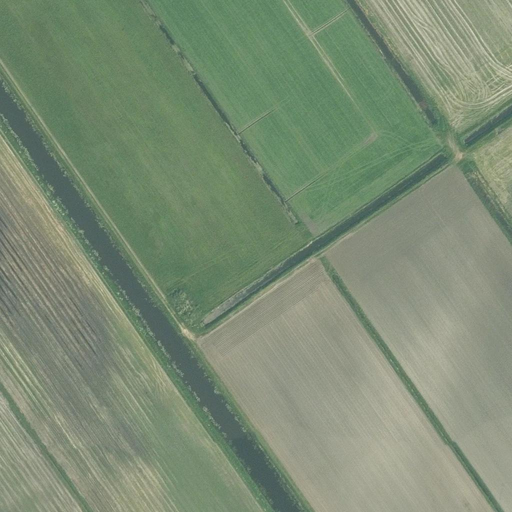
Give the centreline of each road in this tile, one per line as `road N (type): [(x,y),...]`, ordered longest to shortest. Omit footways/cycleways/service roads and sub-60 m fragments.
road 1 (track): [(310,511),(0,64)]
road 2 (track): [(265,511),(0,132)]
road 3 (track): [(191,341),(511,119)]
